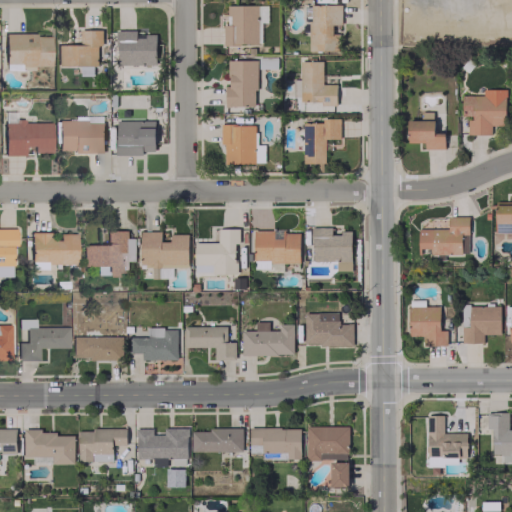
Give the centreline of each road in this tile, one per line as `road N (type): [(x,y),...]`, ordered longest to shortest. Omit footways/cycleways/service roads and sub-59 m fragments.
road 1 (residential): [(0,191),(434,190),(511,158)]
road 2 (tertiary): [(0,393),(251,392),(332,380),(511,378)]
road 3 (tertiary): [(378,0),(380,511)]
road 4 (residential): [(183,0),(183,190)]
